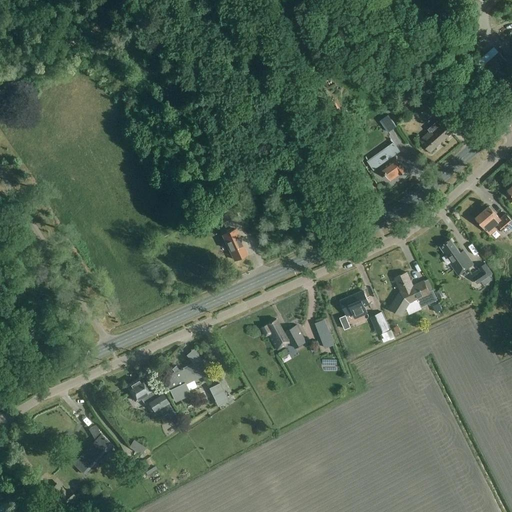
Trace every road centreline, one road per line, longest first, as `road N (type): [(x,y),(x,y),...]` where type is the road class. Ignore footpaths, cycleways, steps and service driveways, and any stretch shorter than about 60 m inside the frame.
road 1 (residential): [(511,143),(396,239),(0,419)]
road 2 (primary): [(0,394),(360,233),(501,125)]
road 3 (track): [(371,226),(235,0)]
